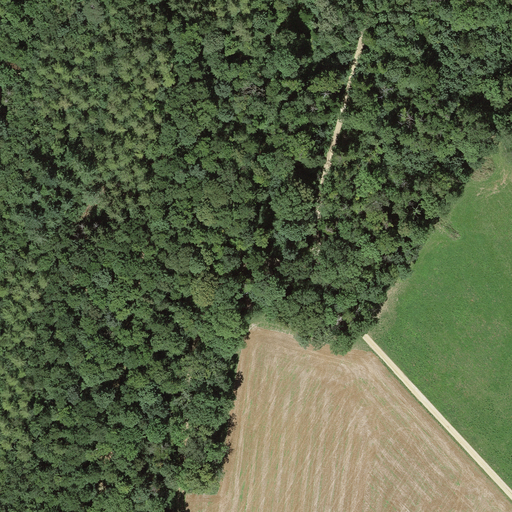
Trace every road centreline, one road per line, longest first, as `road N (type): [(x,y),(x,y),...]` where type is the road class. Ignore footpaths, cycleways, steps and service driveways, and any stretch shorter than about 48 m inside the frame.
road 1 (track): [(166,0),(176,62),(172,113),(100,509)]
road 2 (track): [(319,271),(250,258),(215,286),(195,348),(178,511)]
road 3 (track): [(511,496),(337,307),(319,271)]
road 4 (track): [(319,271),(314,217),(363,0)]
road 5 (track): [(0,160),(40,0)]
